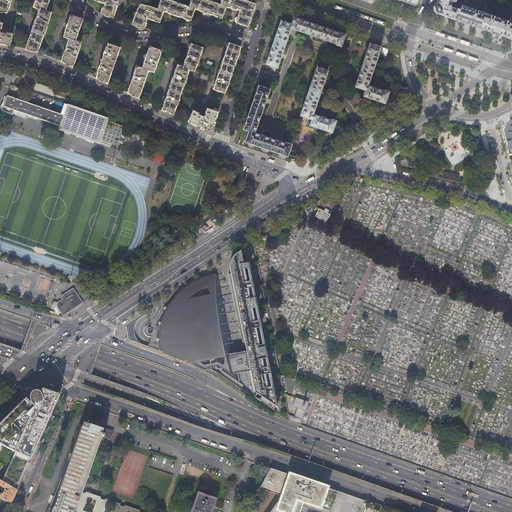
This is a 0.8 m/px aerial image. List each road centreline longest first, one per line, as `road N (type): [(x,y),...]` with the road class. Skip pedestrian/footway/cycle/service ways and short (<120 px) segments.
road 1 (tertiary): [(71,388),(426,511)]
road 2 (trunk): [(0,334),(291,447)]
road 3 (trunk): [(272,422),(0,318)]
road 4 (primary): [(298,185),(76,327)]
road 5 (trunk): [(42,374),(70,373),(291,447)]
road 6 (trunk): [(511,508),(272,422)]
road 7 (primary): [(100,331),(304,197)]
road 8 (residential): [(219,147),(0,53)]
road 9 (trunk): [(291,447),(481,511)]
road 10 (trunk): [(272,422),(218,385),(100,331)]
road 11 (residential): [(256,39),(213,28),(130,36),(93,19),(75,0)]
road 12 (tertiary): [(511,212),(347,166)]
road 13 (tertiary): [(71,388),(15,511)]
road 14 (primary): [(292,0),(409,42)]
